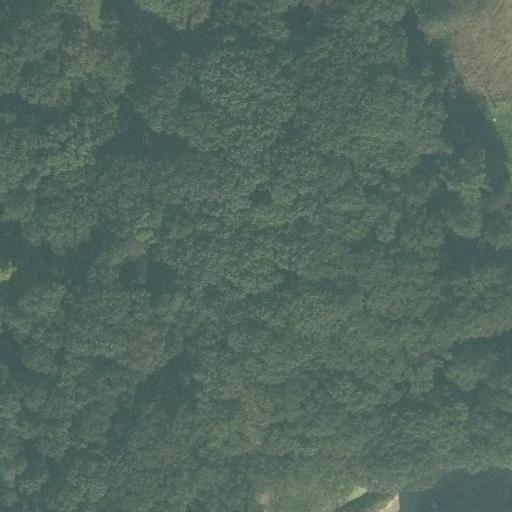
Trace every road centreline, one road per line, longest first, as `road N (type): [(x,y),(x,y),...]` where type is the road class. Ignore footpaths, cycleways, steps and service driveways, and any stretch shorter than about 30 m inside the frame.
road 1 (tertiary): [(227,511),(152,0)]
road 2 (track): [(511,348),(480,365),(325,394)]
